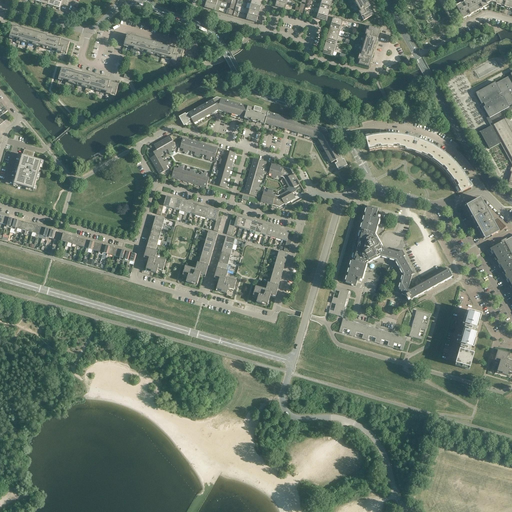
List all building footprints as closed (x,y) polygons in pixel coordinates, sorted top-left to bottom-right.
[(63,0),(56,0),(55,7),(61,9),(63,0)] [(366,1),(365,0),(360,0),(355,3),(357,5),(355,6),(363,21),(375,15),(367,1),(366,1)] [(461,3),(456,6),(463,19),(468,16),(468,17),(469,16),(471,16),(470,15),(475,12),(468,0),(467,0),(462,3),(461,3)] [(468,0),(475,12),(480,10),(480,9),(480,10),(483,9),(482,8),(488,5),(487,4),(486,4),(483,0),(468,0)] [(496,3),(496,4),(501,6),(501,7),(502,7),(504,8),(504,7),(509,8),(511,0),(497,0),(497,3),(496,3)] [(277,1),(276,1),(275,7),(285,10),(286,4),(277,2),(277,1)] [(207,2),(206,2),(204,8),(214,11),(216,5),(207,3),(207,2)] [(327,16),(318,13),(316,19),(326,22),(328,16),(327,16)] [(257,17),(248,14),(246,20),(256,23),(258,17),(257,17)] [(333,17),(332,20),(331,22),(332,23),(341,26),(343,20),(333,17)] [(332,23),(331,22),(330,28),(331,28),(340,31),(341,26),(332,23)] [(380,30),(368,26),(363,42),(364,43),(364,45),(374,48),(375,44),(376,45),(380,30)] [(17,28),(13,27),(10,37),(13,38),(12,39),(17,41),(16,43),(19,44),(19,41),(28,44),(31,31),(17,27),(17,28)] [(331,28),(330,28),(328,33),(329,33),(338,36),(340,31),(331,28)] [(47,36),(31,31),(28,44),(37,47),(36,49),(39,50),(40,47),(44,49),(45,47),(47,48),(50,38),(46,37),(47,36)] [(329,33),(328,33),(327,38),(328,38),(328,39),(337,41),(338,36),(329,33)] [(127,35),(124,45),(127,46),(126,48),(131,49),(131,52),(133,52),(134,50),(143,52),(146,40),(131,36),(127,35)] [(54,39),(50,38),(47,48),(50,49),(50,50),(66,55),(70,42),(55,38),(54,39)] [(328,38),(327,38),(325,43),(326,44),(335,46),(337,41),(328,39),(328,38)] [(157,43),(146,40),(143,52),(151,55),(151,57),(153,58),(154,56),(159,57),(159,56),(164,58),(167,47),(161,45),(161,44),(157,43)] [(326,44),(325,43),(324,48),(325,49),(334,52),(335,46),(326,44)] [(374,48),(364,45),(363,48),(361,48),(357,64),(369,68),(374,53),(373,52),(374,48)] [(171,48),(167,47),(164,58),(167,58),(166,60),(183,65),(186,52),(180,50),(177,49),(171,48)] [(325,49),(324,48),(322,54),(325,55),(332,57),(334,52),(325,49)] [(66,70),(62,69),(59,79),(62,80),(61,81),(66,83),(65,85),(68,86),(69,83),(77,86),(81,73),(66,69),(66,70)] [(511,72),(511,74),(510,74),(511,75),(496,83),(495,83),(495,82),(476,93),(476,94),(481,104),(480,105),(481,108),(483,107),(489,117),(489,118),(490,118),(500,112),(509,107),(508,106),(511,104),(511,72)] [(96,77),(81,73),(77,86),(86,88),(86,91),(88,91),(89,89),(93,90),(94,89),(98,91),(101,80),(95,78),(96,77)] [(105,81),(101,80),(98,91),(100,91),(100,93),(116,98),(120,85),(105,81)] [(254,108),(217,97),(186,114),(185,113),(179,117),(184,126),(190,122),(189,120),(191,119),(194,124),(218,110),(225,112),(244,118),(244,119),(256,122),(264,125),(265,124),(318,139),(331,163),(336,160),(337,162),(335,164),(338,170),(347,165),(344,159),(343,159),(326,128),(262,110),(262,109),(255,107),(254,108)] [(511,133),(504,119),(493,125),(494,126),(491,128),(490,126),(480,132),(489,149),(500,144),(511,165),(511,166),(511,167),(510,172),(511,172),(511,174),(509,173),(507,182),(508,183),(508,184),(511,185),(511,133)] [(373,137),(366,138),(366,139),(368,147),(368,149),(369,150),(375,149),(381,148),(387,148),(387,149),(393,149),(399,150),(405,151),(405,149),(406,150),(411,151),(416,152),(421,155),(421,156),(426,158),(431,162),(436,165),(437,164),(441,168),(446,172),(450,177),(453,182),(456,187),(459,193),(461,192),(463,191),(470,188),(470,187),(470,186),(467,181),(463,175),(459,169),(455,164),(450,159),(444,155),(438,150),(432,147),(427,144),(426,144),(426,143),(420,141),(415,139),(408,138),(408,137),(407,137),(401,136),(394,136),(387,135),(380,136),(373,137)] [(170,136),(164,139),(171,150),(173,149),(172,147),(175,145),(170,136)] [(183,152),(185,152),(188,140),(183,138),(180,148),(183,149),(183,152)] [(171,150),(164,139),(159,142),(164,151),(167,149),(169,152),(171,150)] [(194,141),(188,140),(185,152),(187,153),(188,150),(191,151),(194,141)] [(200,143),(194,141),(191,151),(195,152),(194,155),(196,156),(200,143)] [(164,151),(159,142),(154,145),(156,150),(153,152),(155,156),(158,154),(159,154),(162,153),(164,151)] [(206,145),(200,143),(196,156),(199,156),(199,154),(203,155),(206,145)] [(211,146),(206,145),(203,155),(206,156),(206,158),(208,159),(211,146)] [(218,148),(211,146),(208,159),(207,161),(210,161),(211,157),(215,158),(218,148)] [(24,149),(14,184),(34,190),(42,161),(33,158),(34,152),(24,149)] [(232,153),(223,150),(222,152),(225,153),(224,157),(234,159),(235,153),(232,153)] [(163,155),(162,153),(159,154),(158,154),(155,156),(150,158),(153,164),(162,159),(161,156),(163,155)] [(234,159),(224,157),(223,160),(220,159),(220,162),(232,165),(234,159)] [(164,162),(162,159),(153,164),(156,169),(167,163),(166,161),(164,162)] [(258,160),(254,159),(252,165),(262,167),(263,164),(265,165),(266,162),(258,160)] [(232,165),(220,162),(219,164),(221,165),(220,168),(230,171),(232,165)] [(169,165),(167,163),(156,169),(159,174),(168,169),(166,166),(169,165)] [(277,165),(271,164),(269,173),(272,175),(272,177),(274,178),(277,165)] [(262,167),(252,165),(250,170),(263,174),(263,172),(261,171),(262,167)] [(283,167),(277,165),(274,178),(276,178),(277,176),(280,177),(283,167)] [(171,178),(177,179),(181,167),(178,166),(178,169),(174,168),(171,178)] [(183,168),(181,167),(177,179),(183,181),(186,171),(182,170),(183,168)] [(290,169),(283,167),(280,177),(283,178),(284,179),(293,174),(290,169)] [(230,171),(220,168),(219,172),(217,171),(216,173),(229,177),(230,171)] [(189,172),(186,171),(183,181),(189,183),(192,170),(190,170),(189,172)] [(194,171),(192,170),(189,183),(194,184),(197,174),(194,173),(194,171)] [(263,174),(250,170),(249,176),(258,179),(259,175),(262,176),(263,174)] [(201,175),(197,174),(194,184),(200,186),(204,174),(201,173),(201,175)] [(229,177),(216,173),(216,175),(218,176),(217,180),(227,182),(229,177)] [(206,174),(204,174),(200,186),(206,188),(208,183),(209,178),(205,177),(206,174)] [(296,180),(293,174),(284,179),(287,185),(296,180)] [(258,179),(249,176),(247,182),(259,185),(260,183),(257,182),(258,179)] [(227,182),(217,180),(216,183),(214,182),(213,185),(225,188),(227,182)] [(299,185),(296,180),(287,185),(289,187),(286,189),(287,191),(290,190),(294,188),(299,185)] [(259,185),(247,182),(245,188),(255,190),(256,187),(259,188),(259,185)] [(255,190),(245,188),(244,193),(256,197),(257,195),(254,194),(255,190)] [(296,191),(294,188),(290,190),(287,191),(285,192),(290,201),(295,198),(293,193),(296,191)] [(267,193),(263,192),(260,202),(266,203),(270,191),(268,190),(267,193)] [(272,192),(270,191),(266,203),(272,205),(275,195),(272,194),(272,192)] [(290,201),(285,192),(279,195),(284,204),(285,205),(288,203),(288,202),(290,201)] [(278,196),(275,195),(272,205),(279,207),(284,204),(279,195),(278,196)] [(170,197),(166,196),(165,201),(164,203),(164,205),(164,206),(169,208),(172,198),(170,197)] [(174,199),(172,198),(169,208),(174,209),(177,199),(174,198),(174,199)] [(480,198),(479,198),(466,206),(485,239),(499,232),(492,220),(493,220),(487,209),(480,198)] [(180,200),(177,199),(174,209),(185,212),(187,202),(184,201),(184,202),(180,200)] [(191,203),(187,202),(185,212),(190,214),(193,204),(191,203)] [(195,205),(193,204),(190,214),(195,215),(198,205),(195,204),(195,205)] [(205,208),(203,207),(200,217),(205,218),(208,208),(205,207),(205,208)] [(367,207),(367,209),(365,209),(364,213),(365,213),(364,217),(363,217),(362,220),(363,221),(362,224),(361,224),(360,228),(361,228),(360,232),(359,232),(358,235),(359,236),(358,238),(360,238),(357,249),(355,249),(354,252),(354,254),(353,254),(351,258),(353,258),(351,262),(350,261),(349,265),(350,266),(349,269),(348,269),(347,273),(348,273),(347,277),(346,276),(345,280),(346,281),(345,283),(351,284),(351,286),(355,287),(357,281),(361,282),(363,277),(364,278),(365,274),(364,273),(365,270),(366,270),(367,266),(366,266),(366,264),(368,263),(369,264),(372,263),(372,261),(375,259),(376,260),(379,258),(379,257),(380,256),(382,257),(382,258),(386,259),(386,258),(390,259),(390,260),(393,261),(394,260),(396,261),(397,263),(396,263),(398,267),(399,266),(400,269),(399,270),(401,273),(402,273),(403,275),(403,277),(402,276),(401,280),(402,280),(401,284),(400,284),(398,288),(399,288),(399,290),(401,291),(400,294),(405,296),(408,301),(413,298),(413,299),(415,299),(417,298),(416,297),(419,295),(420,296),(423,294),(423,293),(426,291),(427,292),(430,290),(430,289),(433,287),(434,288),(437,286),(437,285),(440,283),(440,284),(444,282),(443,281),(447,280),(447,281),(451,279),(450,278),(453,276),(451,273),(452,273),(450,269),(448,270),(448,269),(410,290),(409,290),(408,289),(412,275),(415,274),(413,271),(412,272),(403,257),(405,256),(402,251),(398,253),(383,248),(379,241),(380,241),(380,240),(380,239),(380,238),(379,238),(378,238),(377,238),(375,234),(376,232),(377,233),(378,229),(377,229),(378,225),(379,225),(380,221),(379,221),(380,216),(376,215),(378,209),(374,208),(374,209),(367,207)] [(215,211),(213,210),(211,220),(216,221),(216,220),(217,218),(217,216),(219,211),(216,210),(215,211)] [(240,217),(237,216),(235,221),(235,223),(234,225),(234,226),(239,228),(242,218),(240,218),(240,217)] [(14,219),(8,218),(6,225),(5,225),(4,227),(6,227),(11,229),(14,219)] [(244,219),(242,218),(239,228),(244,229),(247,219),(244,218),(244,219)] [(19,221),(14,219),(11,229),(10,233),(14,234),(14,232),(16,233),(17,230),(15,230),(15,228),(17,228),(19,221)] [(251,220),(247,219),(244,229),(250,231),(252,221),(250,221),(251,220)] [(24,222),(19,221),(17,228),(15,228),(15,230),(17,230),(17,229),(22,230),(24,222)] [(254,222),(252,221),(250,231),(255,232),(258,222),(255,221),(254,222)] [(261,223),(258,222),(255,232),(260,234),(263,224),(261,224),(261,223)] [(34,225),(29,224),(27,231),(26,231),(25,233),(27,233),(28,232),(32,233),(34,225)] [(265,225),(263,224),(260,234),(265,235),(268,225),(265,224),(265,225)] [(45,228),(40,227),(37,234),(36,234),(35,236),(38,236),(42,237),(43,236),(45,228)] [(275,228),(273,227),(271,237),(276,238),(279,228),(275,227),(275,228)] [(55,231),(50,230),(48,237),(46,237),(46,239),(48,239),(49,237),(53,239),(55,231)] [(286,231),(284,230),(281,240),(286,241),(287,240),(287,238),(288,237),(289,231),(286,230),(286,231)] [(217,234),(208,231),(207,237),(216,239),(217,236),(216,236),(217,234)] [(511,236),(509,239),(508,237),(501,241),(502,242),(492,248),(494,253),(497,258),(495,259),(500,269),(502,268),(505,272),(503,273),(506,278),(508,283),(510,282),(511,285),(511,286),(511,287),(511,289),(511,236)] [(157,245),(148,243),(147,246),(148,246),(147,248),(147,247),(144,258),(145,258),(144,260),(148,261),(146,269),(151,271),(151,272),(157,274),(158,268),(163,270),(166,260),(156,257),(158,251),(156,250),(157,245)] [(287,254),(279,252),(277,257),(286,260),(287,257),(287,256),(287,254)] [(210,260),(201,258),(199,263),(197,262),(196,269),(185,266),(182,275),(188,277),(186,282),(192,284),(192,283),(197,284),(200,276),(204,277),(204,275),(205,276),(208,265),(208,263),(209,263),(210,260)] [(228,265),(218,263),(218,266),(218,268),(217,268),(214,278),(215,279),(215,280),(219,282),(216,290),(222,291),(221,292),(227,294),(228,289),(234,290),(236,281),(226,278),(227,273),(228,271),(226,270),(228,265)] [(280,280),(271,278),(270,283),(268,282),(266,289),(256,286),(253,296),(258,297),(256,303),(262,304),(263,303),(268,304),(270,296),(274,297),(274,296),(276,296),(279,285),(278,285),(279,283),(279,284),(280,280)] [(349,291),(336,287),(335,290),(339,292),(338,295),(347,298),(349,291)] [(347,298),(338,295),(337,299),(333,297),(332,300),(345,304),(347,298)] [(345,304),(332,300),(331,303),(336,304),(335,308),(343,310),(345,304)] [(470,368),(470,365),(471,365),(475,351),(471,350),(472,345),(474,346),(478,331),(475,330),(476,325),(478,326),(483,311),(468,307),(464,322),(466,322),(460,342),(462,342),(456,361),(456,364),(470,368)] [(343,310),(335,308),(334,311),(329,310),(328,313),(341,317),(343,310)] [(429,314),(416,311),(414,317),(423,320),(424,316),(428,317),(429,314)] [(423,320),(414,317),(413,324),(426,327),(426,324),(422,323),(423,320)] [(349,321),(343,319),(339,332),(342,333),(343,329),(347,330),(349,321)] [(356,323),(349,321),(347,330),(350,331),(349,335),(352,336),(356,323)] [(362,325),(356,323),(352,336),(355,337),(356,332),(359,333),(362,325)] [(426,327),(413,324),(411,330),(419,332),(420,329),(425,330),(426,327)] [(368,327),(362,325),(359,333),(363,334),(362,339),(365,340),(368,327)] [(375,328),(368,327),(365,340),(367,340),(369,336),(372,337),(375,328)] [(381,330),(375,328),(372,337),(376,338),(374,342),(377,343),(381,330)] [(387,332),(381,330),(377,343),(380,344),(381,340),(385,341),(387,332)] [(419,332),(411,330),(409,336),(422,340),(423,337),(418,336),(419,332)] [(394,334),(387,332),(385,341),(388,342),(387,346),(390,347),(394,334)] [(400,336),(394,334),(390,347),(393,348),(394,343),(397,344),(400,336)] [(407,338),(400,336),(397,344),(401,345),(400,350),(403,351),(407,338)] [(497,350),(498,350),(494,362),(499,364),(497,372),(502,373),(502,374),(508,376),(509,371),(511,371),(511,361),(507,360),(509,353),(507,352),(497,350)]
